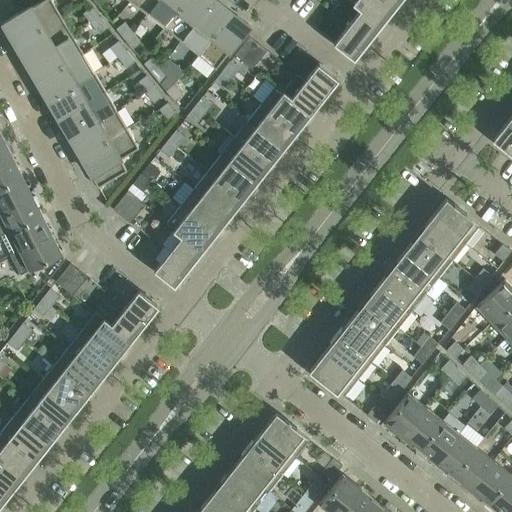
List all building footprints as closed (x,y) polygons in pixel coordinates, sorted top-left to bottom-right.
[(2,24),(14,44),(61,16),(51,0),(44,0),(31,8),(30,7),(2,24)] [(130,0),(130,1),(147,15),(158,0),(130,0)] [(158,0),(147,15),(164,28),(186,0),(158,0)] [(186,0),(164,28),(181,41),(213,0),(186,0)] [(217,0),(213,0),(181,41),(198,55),(232,12),(217,0)] [(394,6),(387,0),(350,0),(361,9),(362,8),(381,22),(394,6)] [(83,14),(91,24),(99,17),(91,7),(83,14)] [(362,8),(361,9),(335,42),(353,57),(381,22),(362,8)] [(232,12),(198,55),(215,69),(229,52),(230,52),(250,26),(232,12)] [(61,16),(14,44),(25,63),(72,35),(61,16)] [(99,17),(91,24),(99,34),(107,27),(99,17)] [(117,29),(125,39),(133,32),(125,22),(117,29)] [(133,32),(125,39),(133,49),(141,42),(133,32)] [(72,35),(25,63),(36,81),(83,53),(72,35)] [(252,68),(267,50),(250,37),(235,55),(252,68)] [(110,48),(118,58),(126,51),(118,41),(110,48)] [(126,51),(118,58),(126,68),(135,61),(126,51)] [(83,53),(36,81),(47,100),(94,72),(83,53)] [(144,63),(152,74),(160,67),(152,57),(144,63)] [(230,62),(222,72),(231,79),(239,69),(230,62)] [(336,79),(318,64),(304,81),(297,75),(283,91),(291,98),(290,99),(309,114),(336,79)] [(160,67),(152,74),(160,84),(168,77),(160,67)] [(94,72),(47,100),(58,119),(105,91),(94,72)] [(231,79),(222,72),(214,82),(223,90),(231,79)] [(138,82),(146,92),(154,86),(146,76),(138,82)] [(174,84),(166,91),(174,101),(182,95),(174,84)] [(154,86),(146,92),(154,103),(162,96),(154,86)] [(291,98),(283,91),(276,86),(261,103),(295,130),(309,114),(290,99),(291,98)] [(105,91),(58,119),(69,138),(116,110),(105,91)] [(203,96),(195,106),(204,113),(212,103),(203,96)] [(167,103),(159,109),(167,120),(176,113),(167,103)] [(261,103),(248,120),(282,147),(295,130),(261,103)] [(204,113),(195,106),(187,116),(196,123),(204,113)] [(116,110),(69,138),(80,156),(127,128),(116,110)] [(248,120),(235,137),(269,164),(282,147),(248,120)] [(511,125),(507,121),(493,139),(511,153),(511,125)] [(127,128),(80,156),(98,187),(127,170),(120,159),(139,148),(127,128)] [(176,130),(168,140),(177,147),(185,137),(176,130)] [(230,134),(217,150),(221,154),(255,181),(269,164),(235,137),(234,138),(230,134)] [(2,137),(0,137),(0,162),(12,156),(2,137)] [(177,147),(168,140),(160,150),(169,158),(177,147)] [(221,154),(208,172),(241,198),(255,181),(221,154)] [(12,156),(0,162),(0,187),(22,176),(12,156)] [(149,164),(141,174),(150,181),(158,171),(149,164)] [(208,172),(194,188),(228,215),(241,198),(208,172)] [(150,181),(141,174),(133,184),(142,191),(150,181)] [(22,176),(0,187),(0,211),(32,195),(22,176)] [(194,188),(181,205),(215,232),(228,215),(194,188)] [(113,209),(130,223),(144,204),(127,191),(113,209)] [(32,195),(0,211),(0,234),(0,235),(9,231),(41,215),(32,195)] [(445,199),(431,217),(465,243),(479,226),(445,199)] [(215,232),(181,205),(166,223),(182,236),(183,235),(201,249),(215,232)] [(41,215),(9,231),(0,235),(10,255),(19,250),(51,234),(41,215)] [(431,217),(418,233),(452,260),(465,243),(431,217)] [(418,233),(405,250),(438,277),(452,260),(418,233)] [(51,234),(19,250),(10,255),(20,275),(61,254),(51,234)] [(183,235),(182,236),(155,269),(174,284),(201,249),(183,235)] [(511,251),(502,244),(494,254),(503,262),(511,251)] [(405,250),(391,267),(425,294),(438,277),(405,250)] [(73,295),(87,277),(70,263),(56,282),(73,295)] [(391,267),(378,284),(412,311),(425,294),(391,267)] [(483,268),(475,278),(484,286),(492,276),(483,268)] [(484,286),(475,278),(467,289),(476,296),(484,286)] [(477,305),(493,322),(511,303),(511,287),(505,279),(477,305)] [(378,284),(364,301),(398,328),(412,311),(378,284)] [(50,289),(42,299),(51,306),(59,296),(50,289)] [(138,291),(111,324),(111,325),(129,340),(157,306),(138,291)] [(51,306),(42,299),(34,309),(43,316),(51,306)] [(364,301),(351,318),(385,345),(398,328),(364,301)] [(456,302),(448,312),(457,320),(466,309),(456,302)] [(511,303),(493,322),(507,337),(511,333),(511,303)] [(96,312),(82,330),(116,357),(129,340),(111,325),(111,324),(96,312)] [(457,320),(448,312),(440,322),(449,330),(457,320)] [(351,318),(337,335),(371,362),(385,345),(351,318)] [(23,322),(15,333),(25,340),(33,330),(23,322)] [(82,330),(68,347),(102,374),(116,357),(82,330)] [(25,340),(15,333),(7,343),(17,350),(25,340)] [(337,335),(324,352),(358,379),(371,362),(337,335)] [(429,336),(421,346),(430,354),(438,344),(429,336)] [(454,341),(447,350),(446,350),(455,358),(463,349),(454,341)] [(430,354),(421,346),(413,357),(422,364),(430,354)] [(68,347),(55,364),(89,391),(102,374),(68,347)] [(358,379),(324,352),(310,370),(344,397),(358,379)] [(462,365),(471,373),(479,364),(470,356),(462,365)] [(441,369),(449,377),(457,368),(449,360),(441,369)] [(55,364),(41,381),(75,408),(89,391),(55,364)] [(479,364),(471,373),(479,381),(488,372),(479,364)] [(457,368),(449,377),(458,385),(466,376),(457,368)] [(402,370),(394,380),(403,388),(412,377),(402,370)] [(403,388),(394,380),(386,390),(395,398),(403,388)] [(41,381),(28,398),(62,425),(75,408),(41,381)] [(494,394),(503,402),(511,394),(502,386),(494,394)] [(472,398),(481,406),(489,398),(481,390),(472,398)] [(384,422),(402,436),(425,406),(408,392),(384,422)] [(511,394),(503,402),(511,410),(511,409),(511,394)] [(28,398),(14,415),(48,442),(62,425),(28,398)] [(489,398),(481,406),(490,414),(498,405),(489,398)] [(375,405),(366,415),(376,422),(384,412),(375,405)] [(425,406),(402,436),(419,449),(442,420),(425,406)] [(276,413),(262,431),(296,457),(310,440),(276,413)] [(442,420),(419,449),(436,463),(459,433),(465,426),(448,413),(442,420)] [(14,415),(1,432),(35,459),(48,442),(14,415)] [(262,431),(248,447),(282,474),(296,457),(262,431)] [(35,459),(1,432),(0,433),(0,460),(2,462),(3,461),(22,476),(35,459)] [(459,433),(436,463),(453,476),(476,447),(459,433)] [(248,447),(235,464),(269,491),(282,474),(248,447)] [(476,447),(453,476),(470,490),(493,461),(476,447)] [(342,465),(333,458),(324,468),(334,476),(342,465)] [(3,461),(2,462),(0,464),(0,503),(22,476),(3,461)] [(493,461),(470,490),(487,504),(510,474),(493,461)] [(235,464),(222,481),(255,508),(269,491),(235,464)] [(319,503),(330,511),(341,511),(360,488),(343,474),(319,503)] [(511,475),(510,474),(487,504),(497,511),(507,511),(511,506),(511,475)] [(222,481),(208,498),(225,511),(252,511),(255,508),(222,481)] [(313,482),(305,493),(314,500),(323,490),(313,482)] [(360,488),(341,511),(368,511),(377,501),(360,488)] [(314,500),(305,493),(297,503),(306,510),(314,500)] [(225,511),(208,498),(197,511),(225,511)] [(390,511),(377,501),(368,511),(390,511)]
